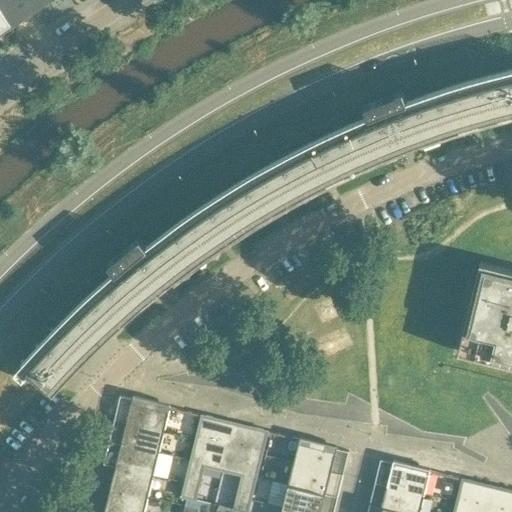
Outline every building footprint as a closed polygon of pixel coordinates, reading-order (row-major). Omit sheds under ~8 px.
[(0,0),(0,6),(13,25),(31,13),(21,0),(0,0)] [(21,0),(31,13),(48,1),(47,0),(21,0)] [(0,34),(13,25),(0,6),(0,34)] [(94,347),(110,333),(142,304),(173,279),(175,282),(207,258),(241,235),(276,213),(311,194),(348,175),(374,163),(405,151),(403,147),(421,141),(422,144),(461,131),(492,122),(511,116),(511,57),(496,62),(464,71),(434,80),(403,91),(364,106),(323,124),(284,144),(247,164),(210,187),(175,211),(140,237),(124,250),(107,264),(82,287),(51,316),(50,317),(49,318),(61,321),(53,329),(50,332),(38,344),(36,347),(24,360),(21,363),(16,369),(23,376),(29,369),(43,382),(49,388),(53,391),(69,373),(94,347)] [(511,365),(511,269),(480,261),(458,352),(511,365)] [(120,395),(115,418),(164,430),(170,407),(171,405),(170,405),(170,404),(134,395),(133,396),(133,395),(133,398),(120,395)] [(204,465),(223,470),(235,422),(206,415),(202,433),(203,434),(202,435),(209,437),(207,444),(205,453),(193,450),(187,477),(200,480),(204,465)] [(115,418),(109,440),(159,452),(164,430),(115,418)] [(247,463),(249,455),(251,447),(258,449),(258,447),(263,429),(235,422),(223,470),(243,474),(239,489),(252,492),(259,466),(247,463)] [(198,432),(195,442),(207,444),(209,437),(202,435),(203,434),(202,433),(198,432)] [(344,474),(347,462),(349,451),(337,448),(337,446),(337,445),(337,444),(301,435),(300,436),(299,438),(300,438),(294,462),(344,474)] [(154,474),(159,452),(109,440),(103,463),(116,467),(116,465),(154,474)] [(205,453),(207,444),(195,442),(193,450),(205,453)] [(251,447),(249,455),(261,458),(263,448),(258,447),(258,449),(251,447)] [(259,466),(261,458),(249,455),(247,463),(259,466)] [(378,469),(375,481),(425,494),(430,470),(431,468),(430,468),(431,467),(394,458),(394,459),(393,459),(393,461),(380,458),(378,469)] [(344,474),(294,462),(288,484),(338,496),(344,474)] [(116,467),(111,487),(148,496),(154,474),(116,465),(116,467)] [(187,477),(185,486),(198,490),(200,480),(187,477)] [(488,511),(495,486),(467,479),(466,484),(463,497),(463,499),(470,501),(468,508),(467,511),(488,511)] [(375,481),(369,504),(403,511),(420,511),(425,494),(375,481)] [(334,511),(338,496),(288,484),(283,506),(308,511),(334,511)] [(196,499),(198,490),(185,486),(182,496),(188,497),(196,499)] [(510,511),(511,511),(511,510),(511,490),(495,486),(488,511),(510,511)] [(111,487),(105,509),(116,511),(144,511),(148,496),(111,487)] [(250,502),(252,492),(239,489),(237,499),(250,502)] [(458,496),(456,505),(468,508),(470,501),(463,499),(463,497),(458,496)] [(188,497),(186,505),(198,508),(197,511),(209,511),(210,511),(209,511),(211,503),(196,499),(188,497)] [(250,502),(237,499),(234,509),(248,511),(250,502)]
